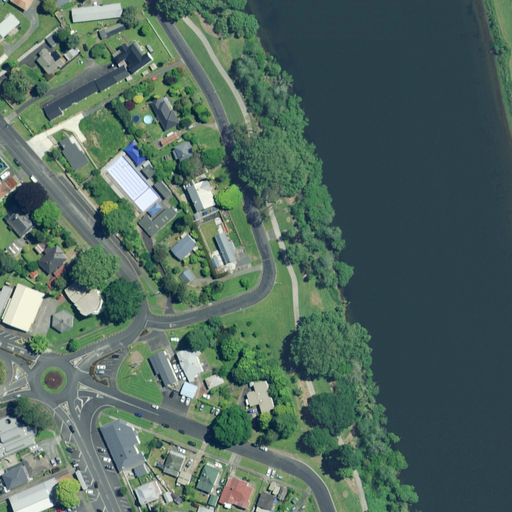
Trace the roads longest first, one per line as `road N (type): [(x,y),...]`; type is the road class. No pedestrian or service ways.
road 1 (residential): [(149,0),(208,90),(270,270),(253,298),(179,321),(141,318)]
road 2 (residential): [(118,399),(306,472),(329,511)]
road 3 (unclassified): [(0,128),(129,276),(141,318)]
